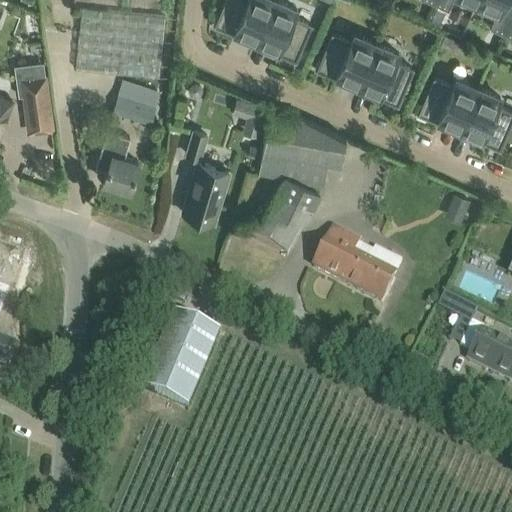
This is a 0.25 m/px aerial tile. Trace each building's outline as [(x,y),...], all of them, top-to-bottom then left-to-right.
[(255,42),(273,0),(225,0),(215,24),(235,33),(236,31),(255,39),(254,41),(255,42)] [(273,0),(255,42),(256,42),(257,40),(276,48),(275,50),(295,59),(311,23),(293,15),(297,8),(278,0),(273,0)] [(475,4),(476,0),(434,0),(434,3),(448,9),(451,0),(471,0),(475,2),(475,4)] [(476,0),(475,4),(476,4),(477,2),(498,11),(491,27),(504,33),(511,15),(511,4),(504,1),(503,0),(476,0)] [(81,6),(75,68),(159,77),(165,15),(81,6)] [(357,86),(377,40),(376,40),(375,42),(353,32),(350,40),(332,32),(316,68),(337,77),(338,75),(357,83),(356,85),(357,86)] [(377,41),(377,40),(357,86),(358,86),(358,84),(378,92),(377,94),(397,103),(413,67),(395,60),(398,52),(377,43),(377,41)] [(45,75),(21,78),(26,118),(51,115),(45,75)] [(459,130),(478,85),(478,84),(477,86),(455,77),(452,84),(434,77),(418,112),(439,121),(440,119),(459,128),(458,130),(459,130)] [(479,85),(478,85),(459,130),(460,128),(479,137),(479,139),(499,147),(511,117),(511,110),(497,104),(500,96),(478,87),(479,85)] [(0,133),(12,100),(0,95),(0,133)] [(236,99),(233,111),(249,115),(252,104),(236,99)] [(344,167),(346,138),(303,117),(303,116),(269,110),(270,110),(258,171),(261,172),(283,176),(284,174),(285,174),(285,172),(325,185),(329,164),(344,167)] [(126,135),(107,129),(96,165),(108,169),(105,179),(129,186),(137,161),(120,156),(126,135)] [(206,133),(194,130),(186,153),(199,157),(206,133)] [(229,171),(197,161),(182,211),(214,221),(229,171)] [(320,192),(285,174),(284,174),(283,176),(251,238),(287,256),(320,192)] [(455,193),(452,199),(454,206),(464,210),(469,199),(455,193)] [(334,228),(313,268),(381,302),(394,277),(402,262),(375,248),(367,263),(355,257),(362,243),(359,241),(334,228)] [(0,311),(9,286),(0,282),(0,311)] [(188,410),(219,335),(172,315),(141,390),(188,410)] [(510,382),(511,379),(511,345),(471,325),(460,346),(472,353),(468,361),(510,382)] [(12,345),(0,340),(0,365),(4,367),(12,345)]
